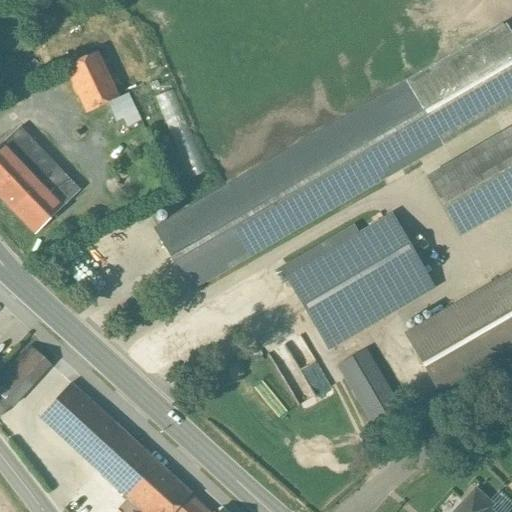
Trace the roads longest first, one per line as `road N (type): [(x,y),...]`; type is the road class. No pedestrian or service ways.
road 1 (secondary): [(0,264),(270,511)]
road 2 (unclassified): [(353,511),(427,450),(511,402)]
